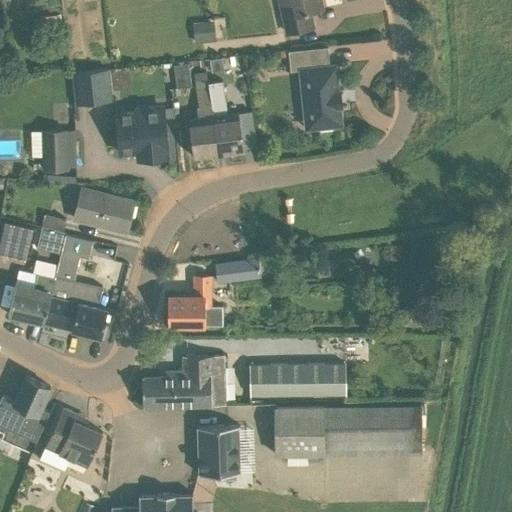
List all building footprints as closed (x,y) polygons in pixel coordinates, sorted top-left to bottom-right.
[(322,8),(320,0),(283,0),(290,32),(313,26),(310,11),(322,8)] [(57,13),(34,17),(36,30),(58,27),(57,13)] [(214,21),(193,23),(195,41),(216,39),(214,21)] [(335,64),(330,65),(327,46),(288,50),(291,71),(300,69),(307,128),(319,127),(320,130),(333,129),(333,125),(342,124),(340,106),(343,106),(341,89),(338,89),(335,64)] [(223,59),(210,60),(212,72),(224,71),(223,59)] [(189,63),(174,64),(177,87),(192,85),(189,63)] [(109,69),(73,72),(76,104),(113,100),(109,69)] [(196,89),(197,89),(208,88),(208,87),(207,79),(195,81),(196,89)] [(228,115),(223,80),(209,82),(210,87),(219,153),(244,150),(244,148),(257,146),(252,112),(239,114),(228,115)] [(208,87),(208,88),(197,89),(201,119),(189,120),(191,133),(194,156),(219,153),(210,87),(208,87)] [(135,109),(115,112),(120,155),(136,153),(136,161),(170,157),(164,102),(135,106),(135,109)] [(67,130),(44,130),(45,169),(68,168),(67,130)] [(126,230),(134,200),(81,187),(74,217),(126,230)] [(67,218),(45,213),(42,226),(64,231),(67,218)] [(36,227),(8,220),(1,252),(29,259),(36,227)] [(42,243),(62,248),(66,232),(45,228),(42,243)] [(69,235),(68,256),(81,256),(82,235),(69,235)] [(402,259),(402,245),(390,245),(390,260),(402,259)] [(268,272),(271,256),(215,263),(218,283),(257,277),(257,273),(268,272)] [(43,322),(50,292),(43,290),(47,275),(36,272),(32,287),(15,284),(14,290),(8,314),(43,322)] [(43,322),(101,336),(108,307),(69,298),(74,279),(55,274),(52,291),(50,290),(50,292),(43,322)] [(224,305),(211,304),(211,275),(195,274),(195,295),(168,295),(168,324),(208,325),(208,324),(223,324),(224,305)] [(225,354),(187,355),(187,369),(165,370),(165,375),(142,375),(142,405),(166,405),(204,403),(226,403),(225,354)] [(344,363),(252,363),(252,394),(344,394),(344,363)] [(51,386),(37,380),(25,375),(15,399),(2,394),(0,399),(0,424),(37,440),(49,411),(41,408),(51,386)] [(420,403),(329,405),(330,454),(330,455),(422,453),(420,403)] [(329,405),(274,406),(275,455),(330,454),(329,405)] [(62,407),(45,445),(89,464),(102,431),(74,419),(77,413),(62,407)] [(240,424),(197,425),(199,473),(241,471),(240,424)] [(193,492),(140,494),(140,505),(112,506),(111,511),(200,511),(194,511),(193,492)] [(87,503),(82,511),(91,511),(94,506),(87,503)]
